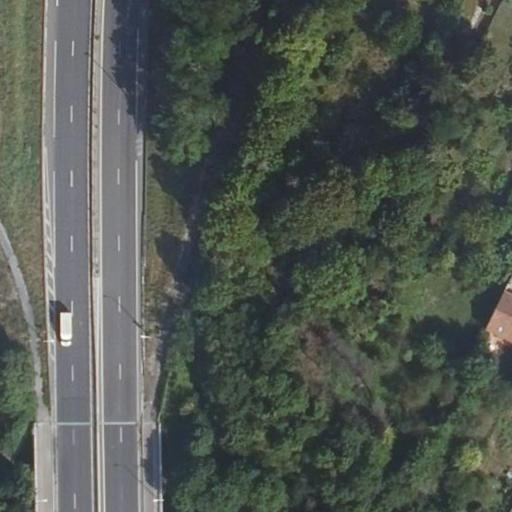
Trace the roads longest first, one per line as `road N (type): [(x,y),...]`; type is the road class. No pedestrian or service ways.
road 1 (primary): [(74,0),(73,511)]
road 2 (primary): [(121,511),(122,0)]
